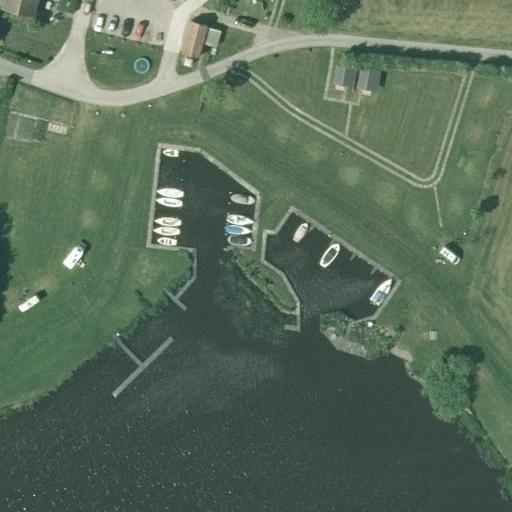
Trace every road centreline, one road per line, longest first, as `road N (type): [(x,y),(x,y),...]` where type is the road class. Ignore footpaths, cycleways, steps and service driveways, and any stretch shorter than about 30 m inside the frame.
road 1 (unclassified): [(511,57),(312,40),(121,99),(0,67)]
road 2 (track): [(227,64),(284,108),(424,182),(434,176),(473,54)]
